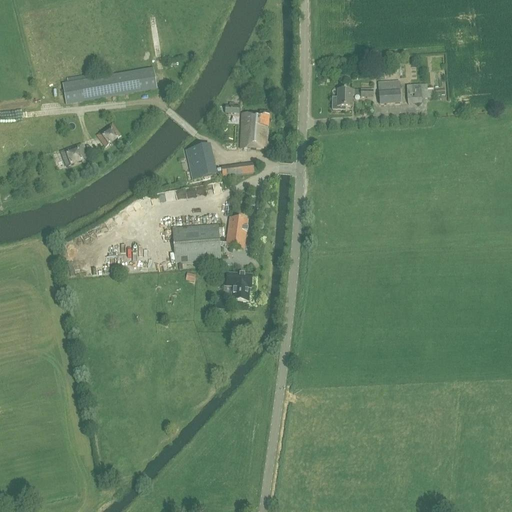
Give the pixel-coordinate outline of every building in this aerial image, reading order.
[(62,84),(66,106),(157,90),(153,68),(62,84)] [(401,105),(399,82),(378,84),(380,106),(401,105)] [(407,95),(414,95),(415,105),(422,105),(421,100),(434,99),(433,89),(427,89),(427,85),(406,87),(407,95)] [(337,99),(332,99),(332,111),(345,111),(345,108),(352,108),(352,96),(354,96),(355,91),(337,90),(337,99)] [(373,100),(373,90),(360,90),(360,91),(360,96),(360,100),(373,100)] [(239,107),(234,107),(234,103),(229,103),(229,106),(225,106),(225,115),(239,115),(239,107)] [(240,149),(266,151),(267,143),(268,117),(260,116),(242,115),(240,149)] [(121,137),(112,125),(96,136),(105,148),(121,137)] [(66,168),(87,160),(81,145),(60,152),(66,168)] [(210,146),(185,151),(192,182),(217,176),(210,146)] [(253,163),(221,167),(223,178),(254,174),(253,163)] [(206,193),(214,191),(213,183),(204,184),(206,193)] [(184,199),(195,198),(193,187),(174,190),(164,191),(165,199),(183,197),(184,199)] [(228,228),(225,248),(244,251),(248,221),(229,218),(228,228)] [(221,260),(219,239),(218,229),(218,225),(171,229),(174,264),(221,260)] [(185,281),(194,283),(196,276),(187,274),(185,281)] [(227,288),(232,288),(231,301),(248,303),(249,289),(250,289),(251,277),(245,277),(245,275),(244,275),(244,277),(241,277),(241,275),(239,275),(239,276),(228,276),(227,288)] [(214,310),(227,311),(227,303),(215,302),(214,310)]
